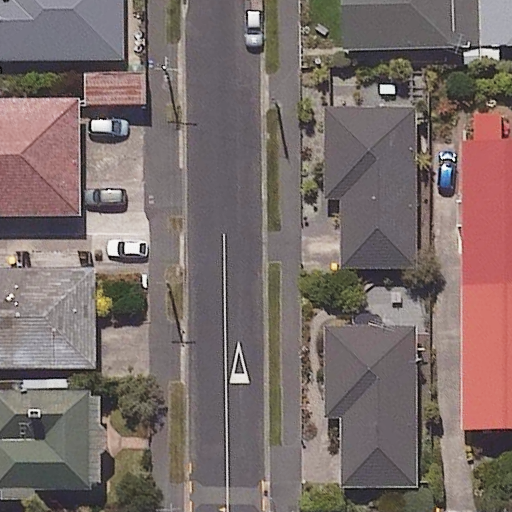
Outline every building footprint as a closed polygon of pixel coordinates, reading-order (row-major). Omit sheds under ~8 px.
[(0,0),(0,66),(129,67),(129,0),(0,0)] [(511,0),(350,0),(353,57),(467,54),(468,68),(502,67),(502,54),(511,53),(511,0)] [(151,75),(92,77),(92,112),(151,110),(151,75)] [(86,109),(0,108),(0,223),(87,223),(86,109)] [(419,113),(332,115),(334,202),(348,202),(349,272),(423,270),(419,113)] [(480,150),(469,150),(470,438),(511,438),(511,150),(508,150),(508,122),(480,122),(480,150)] [(101,277),(0,278),(0,375),(103,374),(101,277)] [(420,334),(332,337),(334,421),(347,421),(349,491),(424,489),(420,334)] [(109,400),(0,401),(0,498),(110,497),(109,400)]
